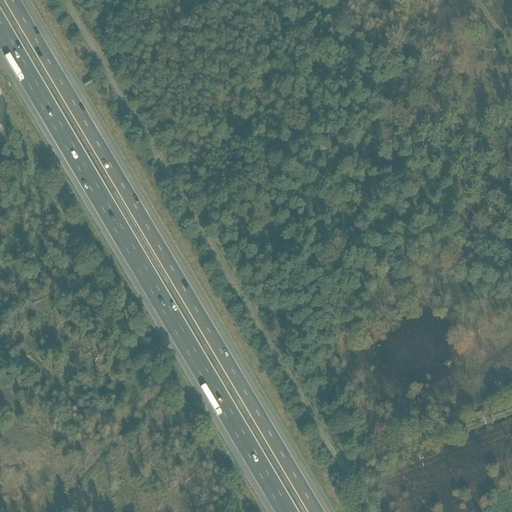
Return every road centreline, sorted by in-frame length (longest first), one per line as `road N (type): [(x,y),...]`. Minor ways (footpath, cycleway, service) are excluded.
road 1 (motorway): [(316,511),(10,0)]
road 2 (motorway): [(0,27),(287,511)]
road 3 (track): [(240,511),(12,110)]
road 4 (track): [(342,466),(511,402)]
